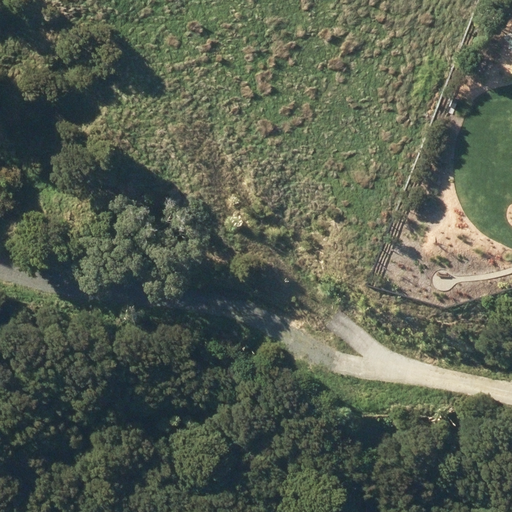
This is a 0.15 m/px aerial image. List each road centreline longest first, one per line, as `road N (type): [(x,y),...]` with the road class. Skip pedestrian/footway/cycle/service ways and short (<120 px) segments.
road 1 (track): [(511,371),(361,373),(289,317),(223,293),(90,296),(0,275)]
road 2 (track): [(454,371),(362,339),(293,285),(225,197),(187,119)]
